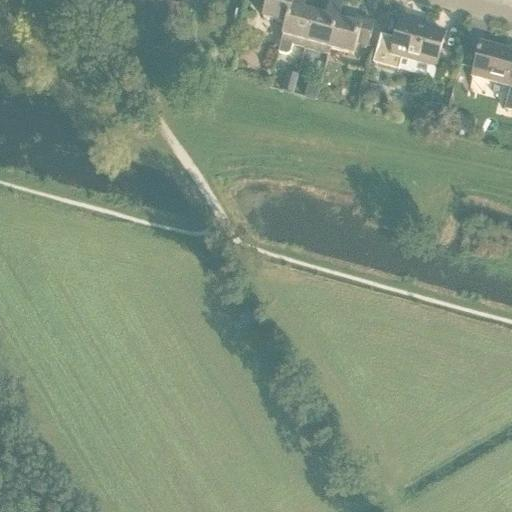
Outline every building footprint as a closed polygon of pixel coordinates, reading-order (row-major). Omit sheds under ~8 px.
[(287,25),(293,0),(256,0),(255,4),(266,7),(263,19),(286,25),(287,25)] [(291,53),(293,46),(305,49),(315,14),(303,11),(306,0),(293,0),(287,25),(286,25),(279,53),(287,56),(291,53)] [(331,0),(327,17),(315,14),(305,49),(329,56),(331,50),(330,50),(340,15),(343,3),(331,0)] [(170,5),(170,19),(181,19),(181,5),(170,5)] [(374,24),(340,15),(330,50),(331,50),(354,56),(357,44),(368,47),(374,24)] [(432,80),(435,67),(444,34),(419,27),(420,24),(402,19),(397,40),(381,36),(374,64),(432,80)] [(511,112),(511,49),(510,51),(482,44),(473,77),(511,87),(505,111),(511,112)] [(285,85),(284,90),(287,93),(291,94),(294,91),(295,88),(294,84),(288,82),(285,85)] [(310,84),(305,98),(316,101),(320,87),(310,84)] [(428,107),(424,122),(438,126),(442,111),(428,107)]
